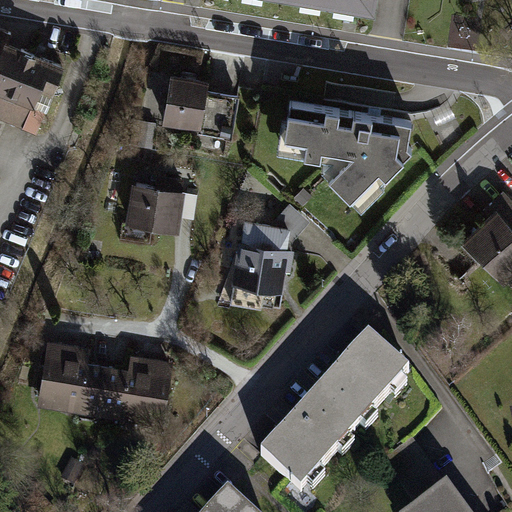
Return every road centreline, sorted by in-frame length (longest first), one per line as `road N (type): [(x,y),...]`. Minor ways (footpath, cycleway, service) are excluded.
road 1 (residential): [(511,136),(423,220),(157,511)]
road 2 (residential): [(111,18),(470,79),(511,113)]
